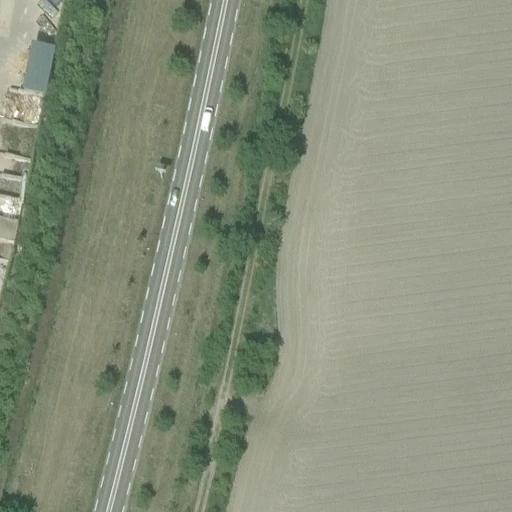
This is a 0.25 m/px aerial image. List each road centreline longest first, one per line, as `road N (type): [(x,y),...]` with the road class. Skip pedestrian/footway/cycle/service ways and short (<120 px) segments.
road 1 (primary): [(104,511),(160,304),(225,0)]
road 2 (track): [(192,511),(301,0)]
